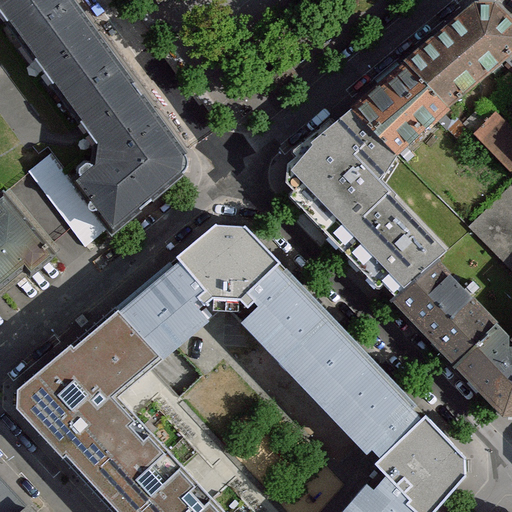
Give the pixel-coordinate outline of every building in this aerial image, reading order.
[(0,0),(0,22),(108,160),(71,189),(102,228),(181,167),(49,0),(0,0)] [(511,54),(511,42),(477,8),(413,71),(454,112),(511,54)] [(285,56),(262,75),(275,90),(297,71),(285,56)] [(444,116),(407,75),(360,118),(396,158),(444,116)] [(511,109),(485,133),(511,165),(511,109)] [(394,173),(347,126),(292,180),(338,227),(394,173)] [(465,235),(415,178),(345,238),(394,296),(465,235)] [(0,306),(52,262),(15,220),(0,232),(0,306)] [(425,511),(465,473),(213,226),(121,303),(166,350),(223,297),(392,462),(342,511),(425,511)] [(457,358),(487,331),(438,277),(408,303),(457,358)] [(166,350),(121,303),(68,349),(95,378),(89,385),(101,398),(114,386),(135,368),(138,374),(166,350)] [(511,347),(498,333),(468,361),(511,405),(511,347)] [(85,388),(71,372),(57,384),(72,400),(85,388)] [(226,511),(228,511),(209,491),(205,493),(192,480),(197,475),(180,457),(166,470),(153,457),(169,443),(150,422),(144,427),(133,415),(137,411),(114,386),(101,398),(89,385),(85,388),(72,400),(112,442),(98,455),(151,511),(226,511)] [(0,511),(6,511),(20,501),(0,478),(0,511)]
